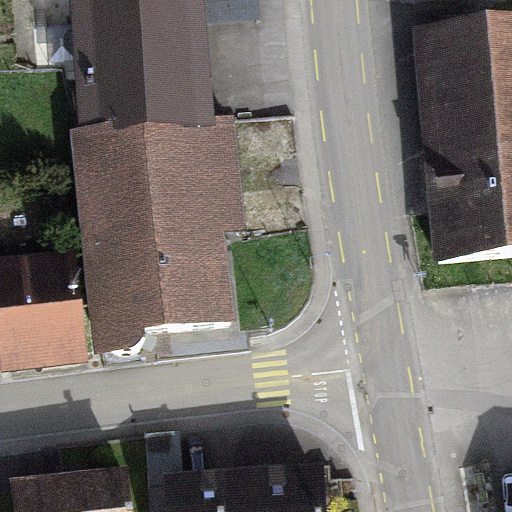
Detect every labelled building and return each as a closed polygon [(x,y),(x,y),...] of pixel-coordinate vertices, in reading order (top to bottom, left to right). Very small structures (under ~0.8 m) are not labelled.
[(80,0),(92,152),(211,143),(199,0),(80,0)] [(511,46),(423,53),(440,282),(511,276),(511,46)] [(82,153),(98,357),(238,346),(222,142),(211,143),(92,152),(82,153)] [(74,273),(0,278),(0,316),(4,372),(4,384),(82,379),(74,273)] [(327,511),(327,493),(175,498),(175,511),(327,511)] [(128,511),(127,495),(23,503),(23,511),(128,511)]
